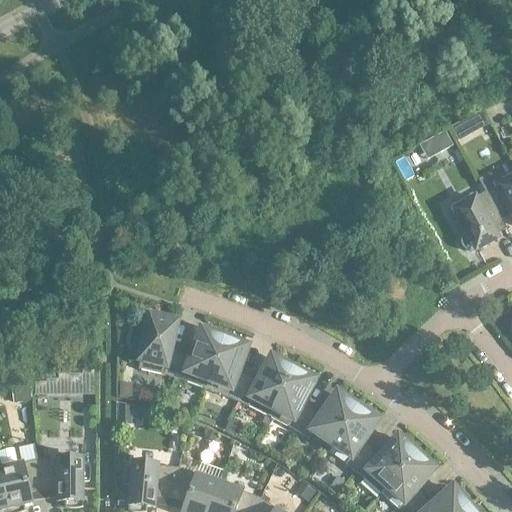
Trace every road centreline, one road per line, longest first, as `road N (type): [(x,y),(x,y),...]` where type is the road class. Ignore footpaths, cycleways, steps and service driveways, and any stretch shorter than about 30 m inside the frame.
road 1 (residential): [(386,390),(268,325),(155,288)]
road 2 (residential): [(506,511),(484,479),(386,390)]
